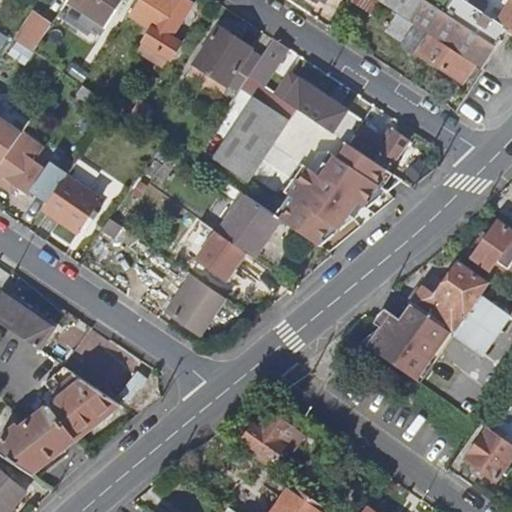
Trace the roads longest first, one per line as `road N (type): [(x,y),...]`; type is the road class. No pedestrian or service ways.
road 1 (secondary): [(260,363),(409,240),(492,159)]
road 2 (unclassified): [(250,0),(492,159)]
road 3 (unclassified): [(0,239),(224,393)]
road 4 (residential): [(260,363),(474,511)]
road 5 (secondary): [(82,511),(224,393)]
